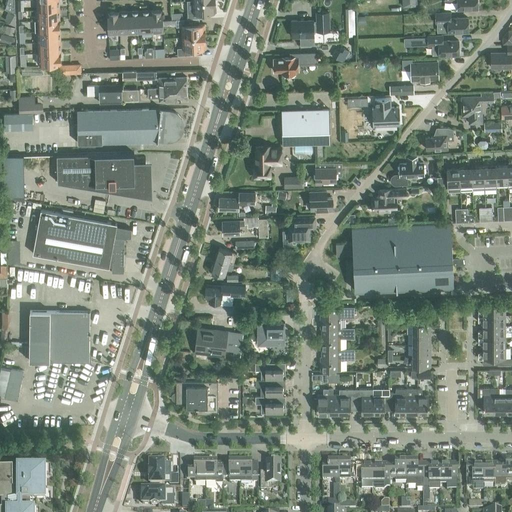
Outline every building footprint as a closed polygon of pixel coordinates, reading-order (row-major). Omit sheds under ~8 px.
[(59,9),(58,0),(36,0),(37,10),(59,9)] [(200,0),(192,0),(187,1),(188,19),(200,18),(200,12),(216,12),(215,0),(200,0)] [(445,0),(453,0),(457,0),(457,9),(477,9),(477,0),(445,0)] [(37,21),(59,20),(59,9),(37,10),(37,21)] [(151,10),(140,11),(141,33),(152,32),(151,10)] [(163,32),(162,10),(151,10),(152,32),(163,32)] [(4,19),(15,26),(15,15),(8,11),(5,15),(6,16),(4,19)] [(129,11),(118,12),(119,34),(130,33),(129,11)] [(130,33),(141,33),(140,11),(129,11),(130,33)] [(108,34),(119,34),(118,12),(107,12),(108,34)] [(300,38),(300,42),(309,42),(309,37),(314,37),(313,31),(330,31),(329,12),(316,12),(317,21),(313,21),(313,20),(292,21),(292,37),(300,37),(300,38)] [(450,13),(448,13),(435,13),(436,23),(448,23),(448,32),(468,31),(468,18),(450,18),(450,13)] [(182,26),(182,37),(205,36),(205,24),(199,24),(198,19),(177,19),(177,26),(182,26)] [(37,21),(38,32),(60,31),(59,20),(37,21)] [(7,25),(4,33),(12,35),(15,27),(7,25)] [(511,43),(511,30),(508,30),(503,37),(503,44),(511,43)] [(60,42),(60,31),(38,32),(38,43),(60,42)] [(442,35),(428,36),(428,37),(423,37),(423,46),(428,45),(428,46),(433,46),(433,55),(439,54),(439,55),(459,54),(458,40),(442,41),(442,35)] [(183,48),(178,49),(178,55),(190,55),(202,54),(202,48),(206,48),(205,36),(182,37),(183,48)] [(38,43),(39,54),(61,53),(60,42),(38,43)] [(511,44),(507,45),(507,53),(491,53),(491,68),(511,67),(511,63),(511,44)] [(332,55),(343,62),(350,51),(342,46),(340,50),(336,48),(332,55)] [(152,48),(147,48),(147,51),(145,52),(145,58),(153,58),(152,48)] [(109,60),(120,59),(119,49),(109,49),(109,50),(109,60)] [(274,71),(283,71),(283,75),(296,75),(296,71),(298,71),(298,63),(317,63),(317,52),(290,53),(290,57),(282,57),(283,58),(274,58),(274,71)] [(61,64),(61,53),(39,54),(39,65),(61,64)] [(15,55),(6,56),(7,73),(16,72),(15,55)] [(412,60),(402,60),(403,70),(411,69),(412,80),(421,79),(421,81),(429,81),(429,79),(438,78),(437,62),(427,63),(427,64),(420,64),(420,63),(412,63),(412,60)] [(79,66),(71,66),(71,74),(79,74),(79,66)] [(156,71),(136,72),(122,72),(122,79),(136,78),(136,79),(156,79),(156,71)] [(158,88),(166,88),(167,92),(187,91),(187,77),(159,78),(159,86),(158,86),(158,88)] [(121,85),(99,86),(99,84),(87,85),(87,95),(100,95),(100,103),(122,102),(122,101),(139,100),(138,89),(122,90),(121,85)] [(401,86),(402,94),(413,94),(413,85),(401,86)] [(159,97),(159,101),(188,100),(187,91),(167,92),(166,88),(158,88),(148,89),(149,98),(159,97)] [(481,94),(481,96),(461,97),(462,116),(469,116),(469,123),(482,123),(482,102),(494,101),(493,98),(500,98),(500,92),(493,92),(493,93),(481,94)] [(31,96),(19,96),(19,112),(31,111),(31,96)] [(376,106),(373,107),(374,126),(401,124),(400,106),(392,106),(392,97),(376,98),(376,106)] [(358,106),(369,106),(369,98),(358,98),(358,106)] [(501,118),(511,117),(511,104),(501,105),(501,118)] [(158,141),(167,142),(171,141),(175,140),(179,137),(182,133),(183,129),(184,124),(183,120),(180,115),(176,112),(172,110),(161,109),(161,108),(78,110),(78,143),(158,141)] [(329,109),(281,110),(282,144),(330,142),(329,109)] [(13,129),(33,129),(33,113),(13,113),(13,129)] [(502,121),(484,122),(484,132),(502,131),(502,121)] [(448,127),(438,128),(438,135),(435,135),(435,137),(425,137),(426,149),(434,148),(435,150),(448,149),(447,140),(454,140),(453,129),(448,127)] [(478,146),(480,148),(486,148),(488,145),(488,142),(486,140),(480,140),(478,142),(478,146)] [(257,163),(254,163),(255,177),(270,177),(269,164),(278,163),(278,148),(269,148),(269,146),(256,146),(257,163)] [(146,162),(134,162),(133,154),(134,154),(134,153),(57,155),(57,182),(62,183),(62,181),(71,181),(71,185),(77,186),(77,184),(83,183),(83,187),(89,188),(89,186),(96,185),(96,189),(111,191),(111,190),(110,190),(110,185),(121,184),(121,188),(147,188),(146,162)] [(24,156),(4,156),(5,200),(25,200),(24,156)] [(417,163),(417,157),(407,157),(407,163),(399,164),(400,175),(396,175),(394,175),(393,175),(392,176),(391,177),(391,179),(391,180),(391,181),(392,182),(393,184),(394,184),(395,185),(396,185),(407,184),(407,176),(424,175),(423,162),(417,163)] [(336,182),(336,172),(336,167),(334,167),(334,163),(315,164),(316,185),(321,185),(321,182),(336,182)] [(508,183),(507,165),(495,166),(496,184),(508,183)] [(471,167),(472,189),(484,188),(483,166),(471,167)] [(483,166),(484,188),(496,188),(496,184),(495,166),(483,166)] [(448,190),(461,189),(460,185),(459,167),(447,168),(448,190)] [(460,185),(461,189),(472,189),(471,167),(459,167),(460,185)] [(285,177),(285,187),(303,187),(303,177),(285,177)] [(379,190),(380,197),(372,198),(372,211),(396,210),(396,197),(406,197),(405,189),(379,190)] [(238,191),(238,197),(220,197),(219,209),(239,210),(239,202),(255,203),(255,191),(238,191)] [(311,201),(311,210),(333,209),(332,197),(327,197),(326,191),(310,192),(310,201),(311,201)] [(265,212),(276,213),(276,205),(265,205),(265,212)] [(503,206),(497,207),(498,220),(503,220),(510,220),(509,206),(503,206)] [(468,222),(474,221),(474,213),(468,214),(468,208),(461,208),(462,222),(468,222)] [(112,272),(124,273),(124,237),(131,237),(131,228),(111,225),(111,222),(41,209),(33,253),(112,267),(112,272)] [(244,220),(223,221),(223,234),(240,233),(239,226),(244,226),(244,224),(247,224),(247,227),(252,227),(252,226),(258,226),(259,237),(268,236),(267,218),(259,219),(258,217),(244,217),(244,220)] [(289,224),(289,239),(309,238),(309,227),(315,227),(315,217),(292,218),(292,224),(289,224)] [(336,256),(353,255),(355,290),(453,285),(450,223),(352,228),(353,243),(335,244),(336,256)] [(219,248),(216,259),(228,263),(230,257),(234,258),(236,253),(219,248)] [(212,274),(223,278),(224,274),(225,275),(227,269),(231,270),(233,264),(228,263),(216,259),(212,271),(213,271),(212,274)] [(206,285),(205,297),(209,297),(209,302),(220,302),(221,293),(233,294),(244,295),(245,283),(233,283),(222,283),(222,286),(206,285)] [(478,330),(478,337),(478,343),(482,343),(482,352),(478,352),(478,359),(482,359),(482,365),(511,364),(511,358),(505,359),(505,304),(482,304),(482,309),(478,309),(478,322),(482,322),(482,330),(478,330)] [(321,319),(320,319),(320,328),(321,328),(341,328),(341,317),(354,317),(354,307),(321,307),(321,319)] [(30,311),(29,360),(89,361),(90,311),(30,311)] [(260,339),(262,339),(264,345),(270,345),(284,342),(284,323),(285,323),(285,322),(257,322),(257,323),(259,323),(260,339)] [(430,323),(412,323),(413,334),(430,334),(430,323)] [(320,350),(322,350),(322,349),(341,349),(346,349),(346,338),(355,338),(354,328),(341,328),(321,328),(322,340),(320,340),(320,350)] [(198,330),(195,351),(211,353),(211,352),(224,353),(225,351),(234,352),(233,358),(239,358),(242,334),(227,332),(213,330),(213,332),(198,330)] [(413,345),(430,345),(430,334),(413,334),(413,345)] [(413,345),(413,355),(431,355),(430,345),(413,345)] [(320,361),(320,371),(341,371),(341,360),(355,360),(355,349),(346,349),(341,349),(322,349),(322,350),(322,361),(320,361)] [(431,367),(431,355),(413,355),(413,367),(431,367)] [(262,380),(283,380),(283,379),(283,374),(285,374),(285,363),(255,363),(255,370),(262,370),(262,379),(262,380)] [(0,396),(18,400),(23,371),(14,369),(2,366),(0,376),(0,396)] [(285,379),(283,379),(283,380),(262,380),(262,379),(251,379),(251,385),(255,385),(255,387),(262,387),(262,396),(283,396),(283,391),(285,391),(285,379)] [(197,414),(218,414),(218,381),(176,381),(176,392),(174,392),(172,393),(171,395),(171,396),(171,398),(172,400),(174,401),(176,401),(176,403),(186,403),(186,407),(197,407),(197,414)] [(483,406),(483,412),(494,412),(494,386),(478,386),(478,405),(483,405),(483,406)] [(494,412),(505,412),(505,394),(499,394),(499,391),(497,386),(494,386),(494,412)] [(328,389),(328,391),(328,413),(339,413),(339,395),(333,395),(333,389),(328,389)] [(350,410),(356,410),(356,389),(339,389),(339,395),(339,413),(350,413),(350,410)] [(373,389),(356,389),(356,410),(361,410),(361,413),(373,413),(373,401),(373,389)] [(390,410),(389,392),(389,389),(373,389),(373,401),(373,413),(384,413),(384,410),(390,410)] [(395,413),(406,413),(406,389),(396,389),(396,392),(389,392),(390,410),(395,410),(395,413)] [(417,389),(406,389),(406,413),(417,413),(417,389)] [(420,389),(417,389),(417,413),(428,412),(428,407),(429,407),(429,405),(431,405),(431,397),(428,397),(428,395),(422,395),(422,390),(420,389)] [(324,393),(324,395),(317,395),(317,397),(314,397),(315,405),(316,405),(316,407),(317,407),(317,413),(328,413),(328,391),(326,391),(324,393)] [(285,396),(283,396),(262,396),(255,396),(255,404),(262,404),(262,412),(265,412),(265,413),(283,413),(283,408),(285,408),(285,396)] [(223,465),(223,477),(229,477),(229,482),(240,482),(240,461),(237,461),(237,459),(233,459),(233,461),(229,461),(229,465),(223,465)] [(511,460),(506,460),(506,463),(500,463),(500,478),(500,486),(504,486),(507,483),(507,481),(511,481),(511,460)] [(194,482),(205,482),(205,461),(194,461),(194,465),(188,465),(188,478),(194,477),(194,482)] [(217,461),(205,461),(205,482),(216,482),(216,483),(223,483),(223,477),(223,465),(217,465),(217,461)] [(251,461),(240,461),(240,482),(251,482),(251,477),(258,477),(258,465),(258,461),(251,461)] [(260,471),(260,475),(260,489),(272,489),(271,483),(280,483),(280,461),(266,461),(266,471),(260,471)] [(339,484),(339,479),(339,461),(328,461),(328,467),(327,467),(327,469),(325,469),(325,476),(328,476),(328,479),(334,479),(334,482),(336,484),(339,484)] [(339,484),(339,479),(356,479),(356,463),(350,463),(350,461),(339,461),(339,479),(339,484)] [(389,463),(389,479),(395,479),(395,482),(406,482),(406,461),(395,461),(395,463),(389,463)] [(423,488),(423,478),(423,463),(417,463),(417,461),(406,461),(406,482),(406,485),(416,485),(416,489),(423,488)] [(150,470),(149,470),(149,471),(149,476),(149,478),(150,478),(150,484),(164,484),(164,483),(169,483),(170,483),(170,485),(178,485),(178,476),(170,476),(164,476),(164,463),(164,462),(150,462),(150,469),(150,470)] [(361,484),(373,484),(373,463),(356,463),(356,479),(361,479),(361,484)] [(373,463),(373,484),(373,489),(375,490),(383,490),(386,487),(389,487),(389,479),(389,463),(373,463)] [(440,489),(441,484),(440,484),(440,463),(423,463),(423,478),(429,478),(429,484),(429,489),(440,489)] [(440,463),(440,484),(441,484),(446,484),(446,489),(457,489),(457,463),(440,463)] [(466,463),(466,478),(466,487),(473,487),(473,484),(483,484),(483,463),(466,463)] [(483,484),(484,484),(493,484),(493,483),(495,483),(495,486),(500,486),(500,478),(500,463),(483,463),(483,484)] [(0,468),(0,501),(1,502),(1,511),(0,510),(0,511),(33,511),(34,511),(32,511),(22,511),(22,504),(30,504),(30,502),(43,502),(45,502),(45,493),(45,476),(45,468),(43,468),(17,468),(17,471),(13,471),(13,468),(0,468)] [(173,489),(142,489),(142,503),(150,503),(150,504),(158,504),(158,503),(167,503),(167,496),(173,496),(173,489)]
